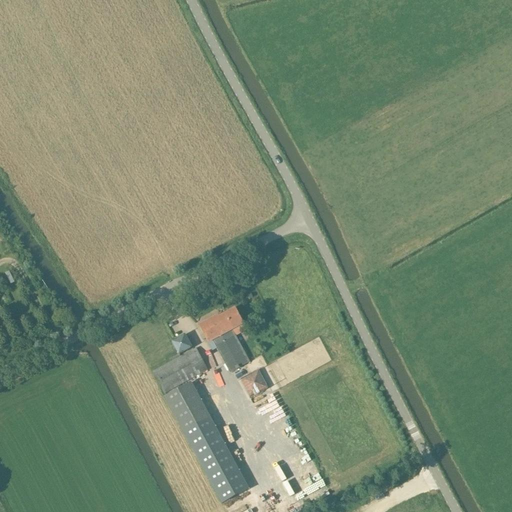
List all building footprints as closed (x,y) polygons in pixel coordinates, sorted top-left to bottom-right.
[(208,344),(213,341),(230,373),(236,370),(237,371),(240,369),(240,368),(250,362),(233,330),(244,324),(236,308),(219,317),(218,316),(199,326),(208,344)] [(185,336),(172,342),(179,357),(192,350),(185,336)] [(208,370),(196,348),(153,372),(164,394),(208,370)] [(256,370),(237,378),(247,399),(265,390),(256,370)] [(259,409),(263,420),(281,414),(278,404),(259,409)]
